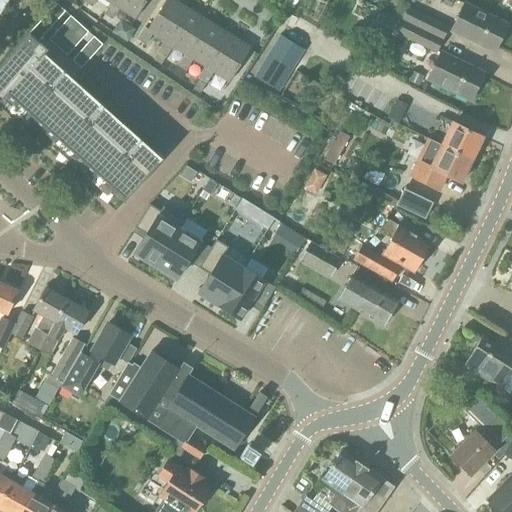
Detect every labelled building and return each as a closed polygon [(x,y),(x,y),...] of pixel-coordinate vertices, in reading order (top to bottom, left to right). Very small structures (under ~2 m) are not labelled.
[(0,0),(0,13),(8,0),(0,0)] [(113,0),(111,4),(104,15),(111,19),(118,8),(135,19),(146,0),(113,0)] [(164,41),(185,7),(173,0),(165,0),(147,30),(144,29),(136,41),(145,46),(152,34),(164,41)] [(56,3),(51,9),(59,17),(65,11),(62,9),(56,3)] [(493,51),(507,25),(465,4),(451,31),(493,51)] [(184,54),(205,20),(185,7),(164,41),(156,54),(164,58),(172,46),(184,54)] [(51,9),(45,15),(54,23),(59,17),(51,9)] [(402,21),(441,42),(448,30),(409,9),(402,21)] [(434,55),(441,42),(402,21),(381,10),(373,26),(394,37),(395,34),(434,55)] [(45,15),(40,21),(49,29),(54,23),(45,15)] [(70,16),(65,22),(74,30),(79,24),(70,16)] [(120,20),(112,32),(127,42),(135,29),(120,20)] [(205,67),(226,33),(205,20),(184,54),(176,66),(185,72),(193,59),(205,67)] [(40,21),(34,27),(43,35),(49,29),(40,21)] [(65,22),(59,28),(68,36),(74,30),(65,22)] [(79,24),(74,30),(83,38),(88,32),(79,24)] [(31,30),(29,33),(38,41),(43,35),(34,27),(31,30)] [(59,28),(54,34),(63,42),(68,36),(59,28)] [(74,30),(68,36),(77,44),(83,38),(74,30)] [(226,33),(205,67),(191,89),(199,95),(213,72),(229,82),(251,48),(226,33)] [(54,34),(49,39),(58,47),(63,42),(54,34)] [(277,90),(303,49),(280,34),(254,75),(277,90)] [(68,36),(63,42),(72,50),(77,44),(68,36)] [(93,36),(88,42),(97,50),(102,44),(93,36)] [(27,37),(0,67),(0,90),(1,92),(13,102),(16,98),(24,105),(55,71),(35,53),(40,48),(27,37)] [(63,42),(58,47),(67,56),(72,50),(63,42)] [(88,42),(82,48),(91,56),(97,50),(88,42)] [(82,48),(77,54),(86,62),(91,56),(82,48)] [(470,100),(483,74),(440,53),(427,80),(470,100)] [(77,54),(72,60),(81,68),(86,62),(77,54)] [(156,54),(153,60),(154,61),(160,65),(164,58),(156,54)] [(176,66),(172,73),(181,79),(185,72),(176,66)] [(55,71),(24,105),(32,113),(29,117),(41,127),(75,89),(55,71)] [(75,89),(41,127),(52,138),(56,134),(64,141),(95,107),(75,89)] [(433,129),(438,119),(401,102),(389,128),(402,134),(399,142),(413,148),(424,125),(433,129)] [(284,117),(303,128),(296,139),(314,149),(327,126),(290,106),(284,117)] [(95,107),(64,141),(72,148),(69,152),(81,163),(115,125),(95,107)] [(441,146),(471,160),(482,138),(452,123),(441,146)] [(115,125),(81,163),(92,174),(96,169),(104,177),(135,142),(115,125)] [(339,131),(324,159),(334,165),(349,136),(339,131)] [(135,142),(104,177),(112,184),(109,188),(121,199),(156,161),(135,142)] [(437,190),(444,175),(460,183),(471,160),(441,146),(430,168),(416,161),(409,176),(437,190)] [(314,195),(324,177),(315,171),(304,189),(314,195)] [(209,180),(203,190),(210,195),(216,185),(209,180)] [(397,205),(399,200),(366,181),(361,189),(395,209),(397,205)] [(399,200),(397,205),(425,219),(433,203),(405,189),(399,200)] [(145,234),(133,253),(155,266),(179,227),(159,215),(161,211),(149,204),(134,228),(145,234)] [(260,210),(253,222),(266,230),(274,218),(260,210)] [(281,224),(273,236),(283,242),(291,230),(281,224)] [(179,227),(155,266),(162,270),(159,274),(169,280),(171,276),(176,279),(187,261),(198,268),(211,247),(179,227)] [(414,271),(429,244),(398,227),(383,254),(414,271)] [(332,233),(325,246),(342,255),(349,242),(332,233)] [(311,243),(301,260),(329,276),(339,258),(311,243)] [(390,282),(399,267),(359,244),(351,261),(390,282)] [(209,274),(198,293),(219,306),(243,268),(211,247),(198,268),(209,274)] [(243,268),(219,306),(240,319),(252,301),(262,308),(275,288),(243,268)] [(0,312),(7,315),(17,292),(0,283),(0,312)] [(383,325),(397,301),(367,284),(353,309),(383,325)] [(40,351),(67,301),(46,289),(33,311),(44,318),(29,344),(40,351)] [(423,315),(427,307),(408,297),(404,305),(423,315)] [(67,301),(40,351),(49,357),(65,330),(75,336),(88,313),(67,301)] [(15,324),(10,333),(19,338),(30,316),(21,312),(15,324)] [(0,345),(3,347),(10,333),(15,324),(3,318),(0,324),(0,345)] [(84,347),(70,372),(85,381),(99,357),(113,365),(130,338),(108,325),(92,352),(84,347)] [(511,341),(501,334),(494,346),(481,338),(464,365),(497,386),(506,372),(511,375),(511,341)] [(64,381),(70,372),(84,347),(85,345),(72,338),(51,374),(64,381)] [(254,418),(151,353),(141,368),(134,363),(132,365),(128,362),(109,395),(178,440),(184,444),(188,437),(196,426),(233,450),(254,418)] [(50,398),(58,384),(44,375),(36,389),(50,398)] [(39,418),(42,410),(27,403),(30,398),(18,392),(12,404),(39,418)] [(257,413),(266,398),(259,394),(250,409),(257,413)] [(479,398),(467,410),(484,428),(487,426),(501,440),(511,430),(479,398)] [(0,429),(3,431),(9,434),(17,420),(0,411),(0,429)] [(15,437),(9,434),(3,431),(0,437),(0,443),(8,448),(15,437)] [(471,476),(495,451),(474,431),(450,456),(471,476)] [(42,450),(49,439),(41,433),(34,445),(42,450)] [(204,448),(188,437),(184,444),(178,440),(170,453),(180,459),(185,451),(197,459),(204,448)] [(0,459),(1,460),(8,448),(0,443),(0,459)] [(330,506),(361,463),(341,450),(321,479),(324,481),(318,491),(321,493),(318,498),(330,506)] [(38,465),(49,472),(56,461),(49,457),(44,455),(38,465)] [(361,463),(330,506),(338,511),(374,511),(384,499),(383,499),(393,486),(380,477),(361,463)] [(43,483),(49,472),(38,465),(32,477),(43,483)] [(186,474),(177,469),(160,496),(163,498),(155,511),(157,511),(194,511),(209,489),(201,484),(203,480),(188,471),(186,474)] [(63,481),(74,488),(78,490),(84,480),(70,471),(63,481)] [(498,511),(511,511),(511,474),(487,500),(498,511)] [(0,497),(10,481),(0,475),(0,497)] [(0,509),(4,511),(19,511),(30,493),(10,481),(0,497),(0,509)] [(68,498),(74,488),(63,481),(57,491),(68,498)] [(46,511),(51,504),(30,493),(19,511),(46,511)] [(303,496),(291,511),(325,511),(326,511),(303,496)]
